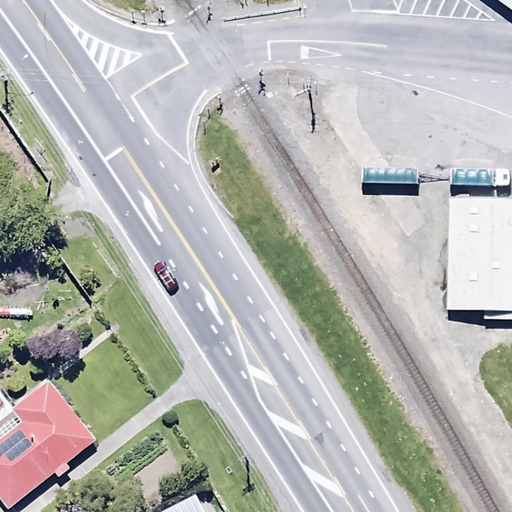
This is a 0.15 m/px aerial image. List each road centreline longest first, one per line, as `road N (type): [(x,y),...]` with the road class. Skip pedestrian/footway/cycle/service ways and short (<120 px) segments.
road 1 (trunk): [(344,511),(96,125)]
road 2 (tertiary): [(360,44),(241,46),(187,66),(96,125)]
road 3 (trunk): [(96,125),(9,0)]
road 4 (tertiary): [(511,58),(360,44)]
